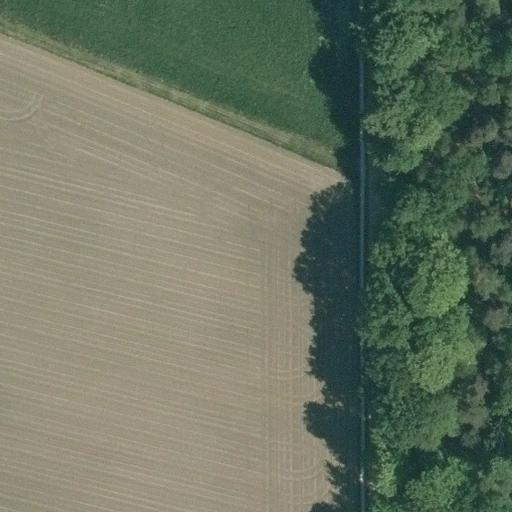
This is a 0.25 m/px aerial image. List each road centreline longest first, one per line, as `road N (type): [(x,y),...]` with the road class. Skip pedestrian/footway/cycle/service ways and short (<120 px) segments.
road 1 (track): [(378,511),(376,0)]
road 2 (track): [(376,176),(0,25)]
